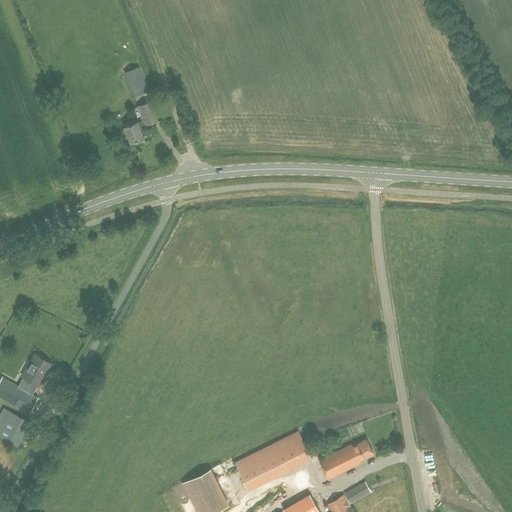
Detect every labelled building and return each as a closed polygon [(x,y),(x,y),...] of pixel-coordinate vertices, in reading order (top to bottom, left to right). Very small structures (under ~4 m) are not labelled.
[(139,67),(124,73),(134,97),(149,91),(139,67)] [(144,137),(140,127),(144,125),(145,126),(160,120),(153,100),(137,106),(143,120),(138,122),(125,127),(131,142),(144,137)] [(51,363),(36,355),(24,377),(38,385),(51,363)] [(0,396),(29,414),(38,397),(3,377),(0,381),(0,396)] [(312,458),(310,454),(298,430),(294,433),(270,445),(283,472),(312,458)] [(351,444),(320,460),(319,460),(328,478),(360,462),(360,460),(374,453),(366,439),(352,446),(351,444)] [(187,480),(199,511),(218,511),(233,506),(217,468),(187,480)] [(365,481),(344,493),(350,504),(371,491),(365,481)] [(353,511),(343,494),(328,504),(332,511),(353,511)]
